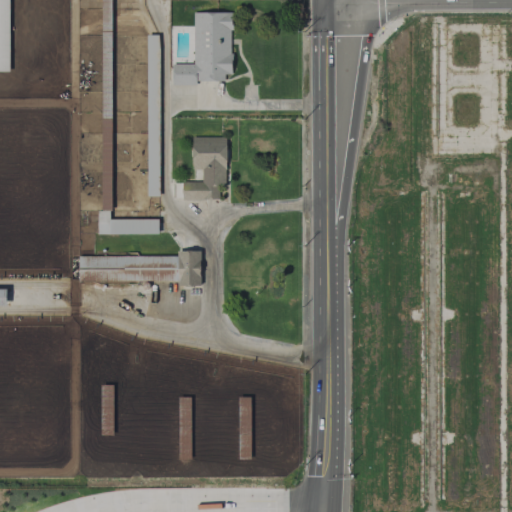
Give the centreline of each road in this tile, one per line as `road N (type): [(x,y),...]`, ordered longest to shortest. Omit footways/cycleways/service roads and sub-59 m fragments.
road 1 (secondary): [(324,0),(318,511)]
road 2 (tertiary): [(320,494),(126,496),(61,511)]
road 3 (secondary): [(0,5),(126,0)]
